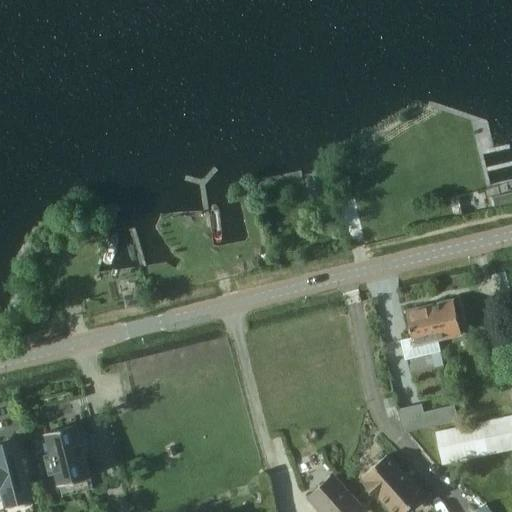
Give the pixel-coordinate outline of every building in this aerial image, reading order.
[(127,306),(144,302),(142,293),(125,297),(127,306)] [(429,305),(438,340),(461,334),(453,299),(450,300),(449,297),(439,300),(440,302),(429,305)] [(409,310),(405,311),(412,336),(401,339),(405,357),(440,349),(438,340),(429,305),(419,308),(418,305),(408,308),(409,310)] [(394,397),(385,400),(390,417),(398,415),(397,412),(397,409),(394,397)] [(511,415),(435,432),(442,464),(511,449),(511,415)] [(77,425),(76,423),(45,432),(50,453),(45,455),(50,473),(55,472),(58,484),(58,485),(90,476),(90,475),(85,457),(91,456),(94,464),(95,464),(86,430),(78,432),(77,425)] [(22,466),(15,439),(0,443),(0,502),(6,501),(7,505),(30,498),(22,466)] [(418,510),(429,499),(411,479),(409,481),(386,455),(362,476),(365,480),(362,483),(376,498),(379,496),(393,511),(403,511),(413,504),(418,510)] [(322,511),(351,511),(358,506),(332,476),(309,496),(322,511)]
